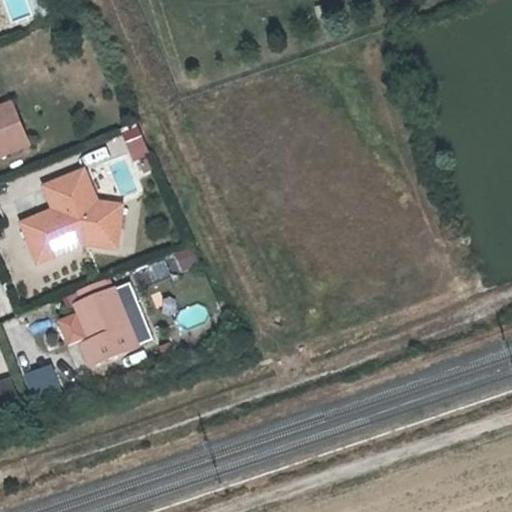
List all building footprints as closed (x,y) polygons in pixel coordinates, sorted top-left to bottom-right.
[(0,94),(0,156),(34,142),(22,112),(9,118),(4,106),(0,94)] [(17,100),(4,106),(9,118),(22,112),(17,100)] [(136,160),(151,154),(141,126),(126,131),(136,160)] [(60,205),(27,219),(44,258),(77,244),(75,239),(88,233),(90,239),(106,241),(109,225),(124,228),(128,201),(103,198),(89,166),(50,182),(60,205)] [(124,228),(109,225),(106,241),(122,243),(124,228)] [(180,252),(187,269),(201,263),(195,247),(180,252)] [(114,276),(89,286),(94,298),(87,301),(102,339),(92,343),(100,365),(150,346),(127,286),(120,289),(114,276)] [(176,313),(182,330),(210,319),(203,302),(176,313)] [(58,366),(29,373),(35,398),(64,392),(58,366)] [(15,378),(0,383),(0,418),(26,408),(15,378)]
